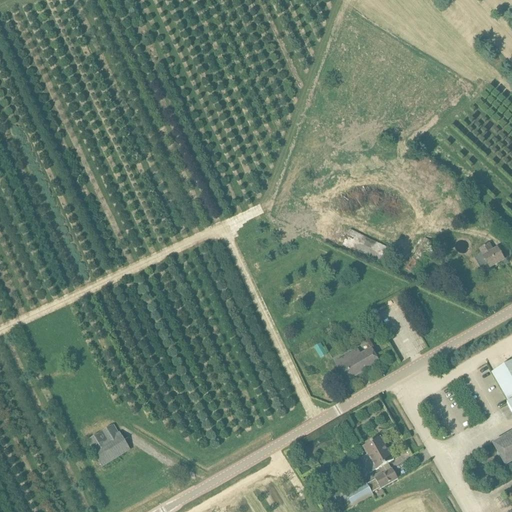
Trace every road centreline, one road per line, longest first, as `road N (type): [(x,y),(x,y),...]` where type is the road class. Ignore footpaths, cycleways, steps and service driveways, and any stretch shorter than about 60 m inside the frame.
road 1 (tertiary): [(162,511),(393,381)]
road 2 (unclassified): [(471,511),(393,381)]
road 3 (tertiary): [(393,381),(511,312)]
